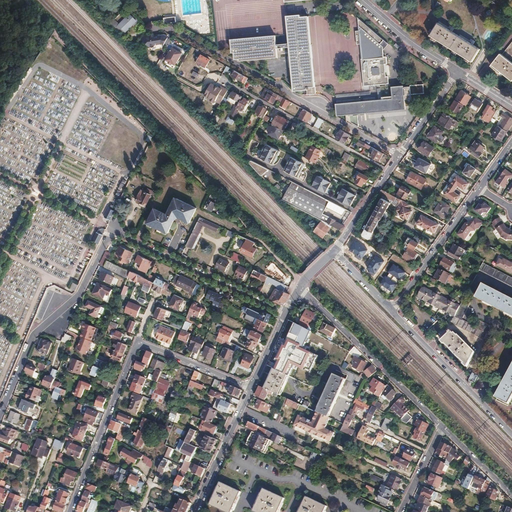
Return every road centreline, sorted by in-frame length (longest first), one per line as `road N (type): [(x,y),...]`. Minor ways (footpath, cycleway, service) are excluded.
road 1 (residential): [(0,414),(33,335),(79,294),(111,228),(284,313)]
road 2 (residential): [(400,156),(177,31)]
road 3 (residential): [(297,291),(440,427)]
road 4 (residential): [(138,342),(70,511)]
road 5 (residential): [(391,309),(511,433)]
road 6 (unknown): [(262,363),(303,398),(332,369),(349,377),(333,419)]
road 7 (residential): [(391,309),(477,188)]
road 8 (residential): [(195,511),(251,388)]
road 9 (residential): [(251,388),(138,342)]
